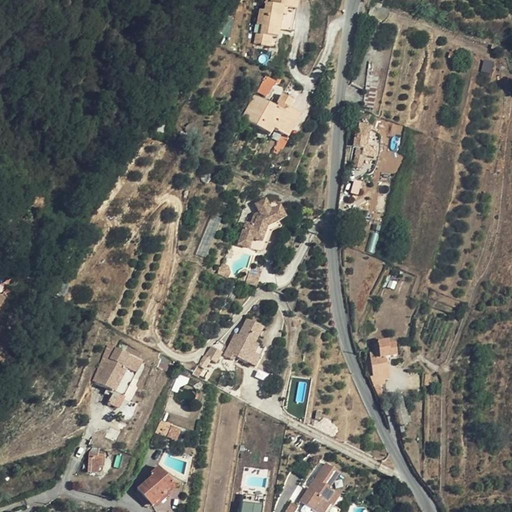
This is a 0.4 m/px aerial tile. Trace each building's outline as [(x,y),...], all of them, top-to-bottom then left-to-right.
[(283,7),(296,9),(297,9),(297,0),(271,0),(271,4),(266,4),(265,11),(260,10),(257,25),(263,25),(261,34),(257,34),(255,43),(261,44),(261,45),(270,47),(271,36),(278,37),(279,29),(283,7)] [(375,11),(385,15),(387,12),(389,13),(390,10),(388,9),(388,10),(376,5),(378,2),(373,1),(369,13),(371,14),(373,11),(374,8),(376,9),(375,11)] [(292,32),(296,9),(283,7),(279,29),(292,32)] [(373,11),(371,14),(369,18),(375,19),(381,22),(385,15),(375,11),(376,9),(374,8),(373,11)] [(422,127),(439,132),(457,54),(439,49),(422,127)] [(268,96),(276,82),(266,76),(257,92),(266,97),(267,95),(268,96)] [(373,109),(377,83),(366,81),(362,106),(373,109)] [(281,135),(287,138),(301,115),(289,109),(293,101),(283,94),(277,104),(279,105),(277,108),(255,96),(242,119),(270,135),(273,130),(281,135)] [(188,133),(190,134),(192,135),(194,134),(196,133),(197,131),(197,129),(197,127),(196,125),(194,124),(192,123),(190,123),(188,124),(187,126),(186,128),(186,130),(186,132),(188,133)] [(368,138),(370,125),(359,123),(357,136),(366,138),(368,138)] [(192,135),(190,134),(182,132),(178,140),(188,144),(192,135)] [(289,139),(287,138),(281,135),(276,146),(281,148),(283,150),(289,139)] [(368,145),(367,145),(364,145),(366,138),(357,136),(356,135),(354,147),(357,148),(356,155),(365,156),(374,158),(376,147),(368,145)] [(267,159),(269,152),(262,150),(260,157),(267,159)] [(362,168),(365,156),(356,155),(353,166),(362,168)] [(263,242),(270,244),(276,229),(291,216),(284,207),(278,212),(270,203),(260,211),(266,217),(263,220),(260,227),(256,226),(251,238),(263,242)] [(259,251),(263,242),(251,238),(247,247),(259,251)] [(257,288),(262,270),(251,266),(245,283),(257,288)] [(240,288),(234,285),(227,299),(233,302),(240,288)] [(257,334),(261,326),(246,319),(238,335),(234,333),(224,355),(234,360),(236,357),(256,367),(261,357),(254,354),(259,345),(256,344),(260,336),(257,334)] [(385,358),(387,357),(397,356),(395,344),(389,345),(388,340),(378,342),(378,344),(375,344),(376,352),(375,352),(385,358)] [(143,363),(108,344),(102,356),(103,356),(91,379),(125,397),(143,363)] [(387,367),(385,358),(375,352),(370,353),(373,376),(375,384),(380,384),(379,381),(390,379),(388,367),(387,367)] [(162,355),(157,367),(166,371),(171,359),(162,355)] [(498,365),(490,364),(487,390),(495,391),(498,365)] [(178,373),(172,388),(176,390),(181,379),(187,382),(189,377),(178,373)] [(380,384),(375,384),(373,385),(380,398),(383,398),(380,384)] [(176,390),(172,388),(168,398),(172,400),(176,390)] [(407,414),(403,397),(394,399),(398,416),(407,414)] [(177,402),(172,400),(168,398),(166,404),(174,408),(177,402)] [(223,511),(241,407),(222,403),(203,511),(223,511)] [(398,416),(401,425),(409,423),(407,414),(398,416)] [(155,431),(167,436),(172,427),(160,422),(155,431)] [(172,427),(167,436),(177,440),(182,429),(172,425),(172,427)] [(90,457),(89,465),(105,466),(105,457),(99,457),(100,452),(97,450),(92,454),(90,457)] [(326,463),(305,494),(315,501),(311,506),(310,508),(315,511),(321,511),(328,502),(334,493),(335,492),(330,488),(340,473),(326,463)] [(152,506),(164,496),(162,493),(173,484),(158,467),(151,473),(154,475),(151,477),(137,489),(152,506)] [(177,488),(173,484),(162,493),(164,496),(166,497),(177,488)] [(334,493),(328,502),(333,506),(339,496),(334,493)] [(315,501),(305,494),(301,500),(311,506),(315,501)] [(286,510),(288,511),(294,511),(298,507),(291,502),(286,510)] [(328,502),(321,511),(338,511),(339,510),(333,506),(328,502)]
